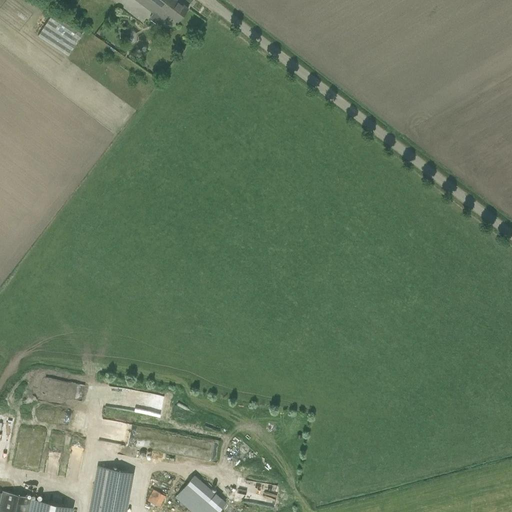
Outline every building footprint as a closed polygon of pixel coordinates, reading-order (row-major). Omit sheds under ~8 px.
[(157,25),(161,24),(168,14),(178,22),(188,8),(177,0),(136,0),(153,13),(151,16),(151,20),(157,25)] [(93,466),(87,511),(123,511),(128,470),(93,466)] [(217,511),(225,503),(193,475),(175,496),(193,511),(217,511)] [(147,500),(159,507),(165,496),(153,489),(147,500)] [(61,511),(63,505),(34,499),(35,497),(1,491),(0,497),(0,511),(61,511)]
